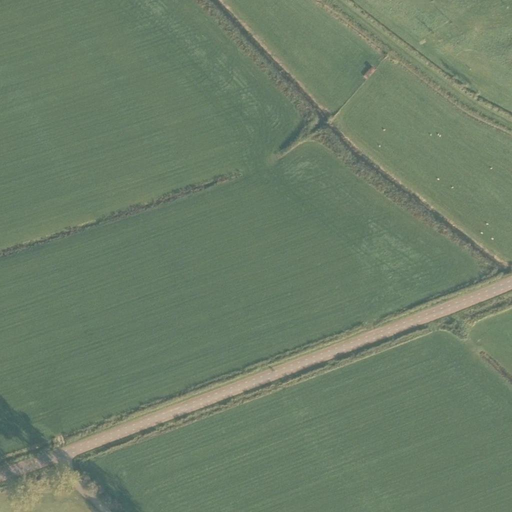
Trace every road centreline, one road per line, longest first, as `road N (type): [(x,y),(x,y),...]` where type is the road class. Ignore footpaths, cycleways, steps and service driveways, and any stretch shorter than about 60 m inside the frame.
road 1 (tertiary): [(0,475),(511,279)]
road 2 (track): [(511,125),(458,95),(336,0)]
